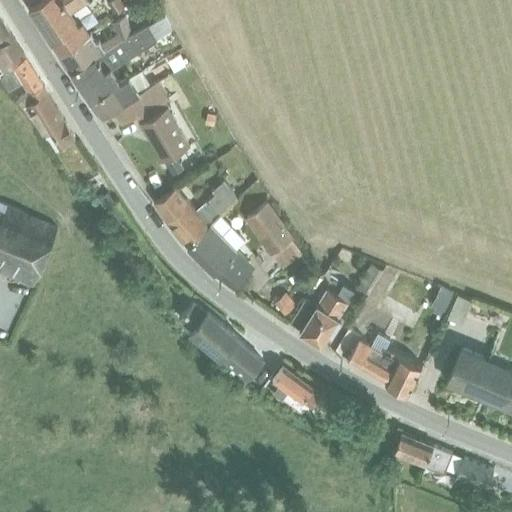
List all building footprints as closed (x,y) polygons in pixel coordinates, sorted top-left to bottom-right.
[(33,0),(29,3),(44,25),(61,51),(91,29),(83,17),(79,20),(72,9),(75,7),(86,0),(33,0)] [(123,0),(107,0),(115,12),(126,4),(123,0)] [(0,9),(0,38),(3,43),(15,35),(0,9)] [(91,29),(61,51),(72,67),(132,31),(127,12),(113,20),(116,30),(101,38),(99,36),(97,38),(92,31),(91,29)] [(132,31),(72,67),(92,97),(120,79),(113,65),(157,38),(157,36),(172,26),(165,13),(145,24),(132,31)] [(0,70),(27,52),(15,35),(3,43),(0,45),(0,70)] [(181,47),(164,56),(171,68),(188,59),(181,47)] [(27,52),(0,70),(0,71),(9,86),(22,78),(29,90),(44,81),(27,52)] [(142,65),(129,73),(140,89),(153,82),(142,65)] [(120,79),(92,97),(101,112),(140,89),(129,73),(120,79)] [(140,89),(101,112),(102,113),(114,107),(122,120),(137,111),(163,156),(190,140),(166,98),(170,95),(159,78),(153,82),(140,89)] [(29,90),(17,98),(41,129),(49,123),(61,143),(76,133),(44,81),(29,90)] [(177,182),(154,197),(167,216),(188,241),(212,218),(222,210),(235,197),(238,194),(224,177),(213,187),(215,190),(196,206),(177,182)] [(270,198),(245,215),(271,252),(273,250),(292,236),(294,234),(270,198)] [(0,199),(0,268),(33,283),(59,225),(0,199)] [(112,204),(106,208),(114,220),(119,216),(124,213),(116,201),(112,204)] [(222,210),(212,218),(237,244),(246,235),(222,210)] [(212,218),(188,241),(214,268),(234,284),(235,285),(253,261),(238,245),(237,244),(212,218)] [(292,236),(273,250),(283,264),(300,252),(303,250),(292,236)] [(372,261),(357,285),(368,292),(383,268),(372,261)] [(302,325),(300,327),(321,340),(330,328),(332,329),(342,314),(339,312),(354,287),(343,281),(337,291),(327,285),(317,300),(302,325)] [(440,284),(431,303),(435,305),(433,310),(442,314),(452,293),(453,290),(440,284)] [(280,294),(275,298),(285,311),(296,301),(292,295),(286,289),(280,294)] [(304,296),(291,319),(292,319),(302,325),(317,300),(309,295),(308,294),(306,293),(304,296)] [(457,295),(448,316),(462,322),(472,301),(472,299),(457,293),(457,295)] [(194,297),(179,314),(191,326),(190,328),(222,355),(223,353),(248,376),(264,356),(239,335),(240,334),(208,306),(206,308),(194,297)] [(375,332),(371,341),(384,349),(386,344),(389,337),(391,334),(377,327),(375,332)] [(361,335),(348,357),(386,379),(409,390),(410,389),(423,363),(386,344),(384,349),(371,341),(361,335)] [(511,364),(462,344),(448,378),(511,404),(511,364)] [(284,360),(274,374),(280,379),(274,389),(283,396),(288,388),(310,404),(322,389),(284,360)] [(402,428),(394,448),(445,469),(447,465),(458,469),(457,472),(486,484),(494,465),(421,435),(415,433),(402,428)] [(375,443),(375,445),(376,446),(389,451),(393,439),(379,434),(375,443)]
